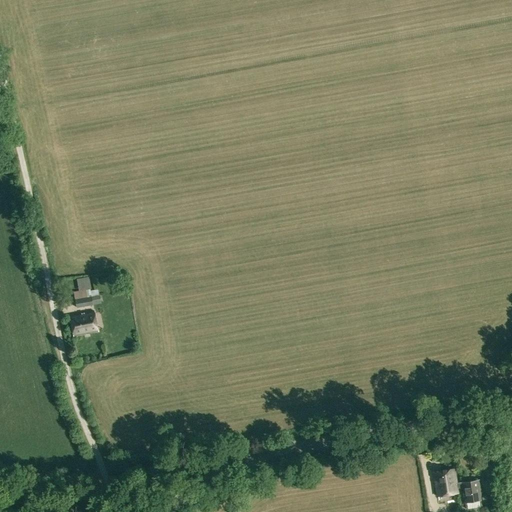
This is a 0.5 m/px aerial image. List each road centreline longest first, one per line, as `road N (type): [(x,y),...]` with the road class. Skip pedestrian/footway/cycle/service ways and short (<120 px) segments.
road 1 (secondary): [(166,511),(235,464),(511,411)]
road 2 (unclassified): [(116,511),(72,394),(43,260)]
